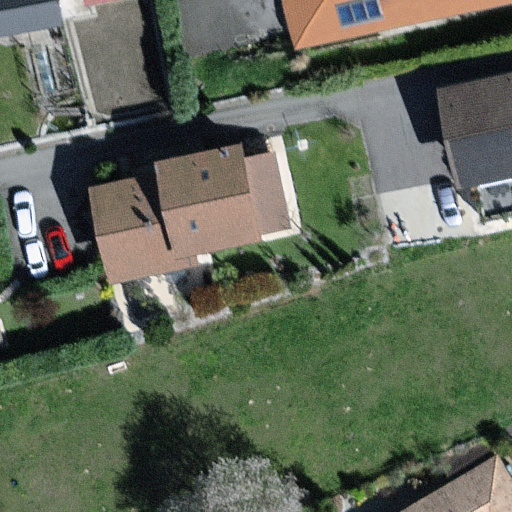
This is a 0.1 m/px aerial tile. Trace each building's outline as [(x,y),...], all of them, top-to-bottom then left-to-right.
[(60,18),(56,0),(0,0),(0,22),(1,28),(60,18)] [(301,0),(310,37),(486,0),(301,0)] [(511,76),(456,88),(474,173),(511,165),(511,76)] [(244,145),(171,160),(173,170),(103,184),(122,277),(202,261),(199,250),(268,236),(266,226),(287,222),(274,158),(248,163),(244,145)] [(511,511),(511,478),(501,461),(414,511),(511,511)]
